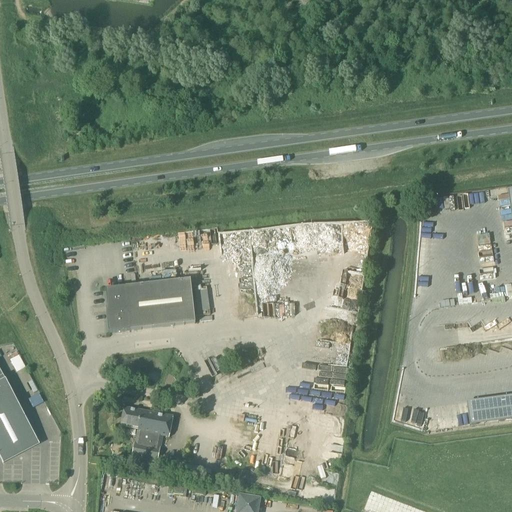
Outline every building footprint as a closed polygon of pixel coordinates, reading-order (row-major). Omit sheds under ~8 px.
[(465,213),(485,213),(484,198),(470,198),(471,209),(465,209),(465,213)] [(434,236),(434,224),(423,224),(423,235),(434,236)] [(487,251),(482,251),(482,264),(496,264),(496,246),(487,246),(487,251)] [(431,278),(431,261),(421,261),(421,278),(431,278)] [(498,266),(486,267),(487,290),(499,289),(498,266)] [(190,281),(105,291),(107,312),(106,312),(108,334),(195,325),(190,281)] [(458,301),(464,300),(462,289),(455,290),(458,301)] [(249,310),(247,296),(238,297),(240,312),(249,310)] [(282,309),(315,308),(315,296),(282,297),(282,309)] [(335,367),(335,358),(320,358),(321,367),(335,367)] [(340,369),(350,369),(350,359),(336,360),(337,375),(340,375),(340,369)] [(22,386),(26,384),(31,382),(25,369),(16,374),(22,386)] [(0,459),(2,464),(38,445),(0,371),(0,459)] [(511,419),(511,395),(466,401),(469,424),(511,419)] [(120,426),(122,426),(121,428),(138,431),(132,459),(155,464),(160,437),(169,438),(172,418),(124,408),(123,411),(120,426)] [(225,416),(214,475),(243,481),(249,453),(257,455),(263,423),(225,416)] [(278,444),(286,445),(289,430),(281,428),(278,444)] [(283,474),(284,447),(268,446),(267,474),(283,474)] [(197,469),(183,466),(181,477),(195,479),(197,469)] [(129,492),(129,482),(118,482),(118,491),(129,492)] [(170,484),(168,495),(185,498),(187,488),(170,484)]
